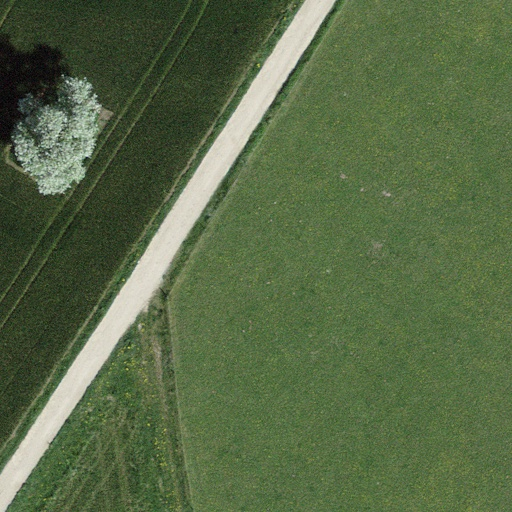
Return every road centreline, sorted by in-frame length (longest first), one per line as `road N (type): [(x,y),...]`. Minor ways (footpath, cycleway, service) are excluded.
road 1 (track): [(310,0),(0,500)]
road 2 (track): [(140,278),(155,431),(174,511)]
